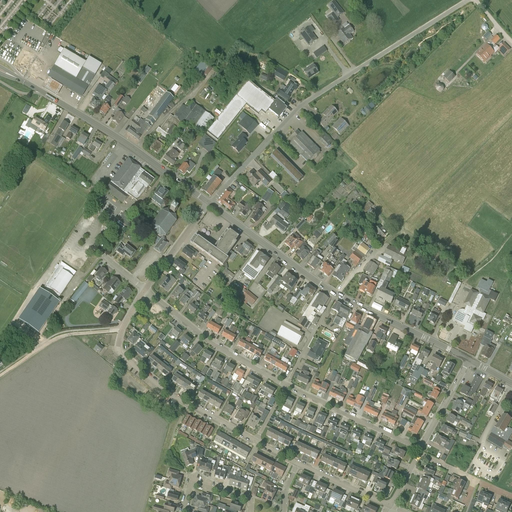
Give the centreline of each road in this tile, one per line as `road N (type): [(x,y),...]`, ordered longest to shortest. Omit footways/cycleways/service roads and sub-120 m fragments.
road 1 (unclassified): [(208,203),(305,102),(468,0)]
road 2 (residential): [(256,440),(118,353),(121,330),(145,290)]
road 3 (secondary): [(208,203),(24,81)]
road 4 (residential): [(286,385),(210,343),(145,290)]
road 5 (secondary): [(336,293),(208,203)]
road 6 (secondary): [(469,359),(336,293)]
road 7 (residential): [(420,447),(286,385)]
road 8 (track): [(121,330),(54,338),(0,375)]
